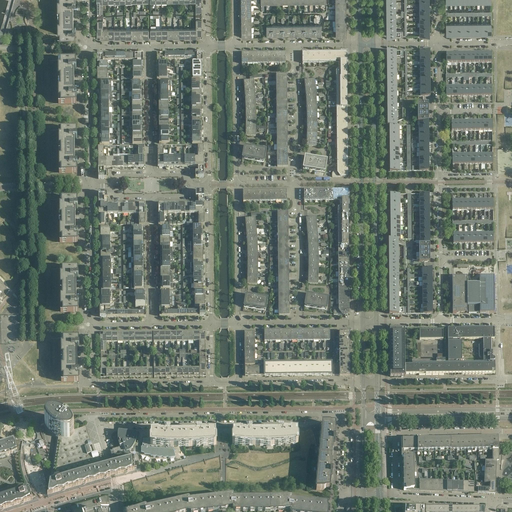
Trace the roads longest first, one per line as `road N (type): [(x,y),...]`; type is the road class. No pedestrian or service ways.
road 1 (tertiary): [(359,44),(362,322)]
road 2 (tertiary): [(375,322),(373,44)]
road 3 (residential): [(511,431),(399,433),(396,496)]
road 4 (residential): [(209,184),(211,324)]
road 5 (residential): [(298,184),(296,45)]
road 6 (residential): [(237,323),(236,184)]
road 7 (residential): [(299,323),(298,184)]
road 8 (residential): [(236,184),(234,46)]
road 9 (residential): [(208,46),(209,184)]
road 10 (tertiary): [(377,419),(511,417)]
road 11 (tertiary): [(511,410),(377,412)]
road 12 (residential): [(151,175),(149,47)]
road 13 (residential): [(98,426),(225,424)]
road 14 (residential): [(225,415),(99,418)]
road 15 (residential): [(153,323),(151,197)]
road 16 (residential): [(362,383),(239,384)]
road 17 (residential): [(376,383),(498,381)]
